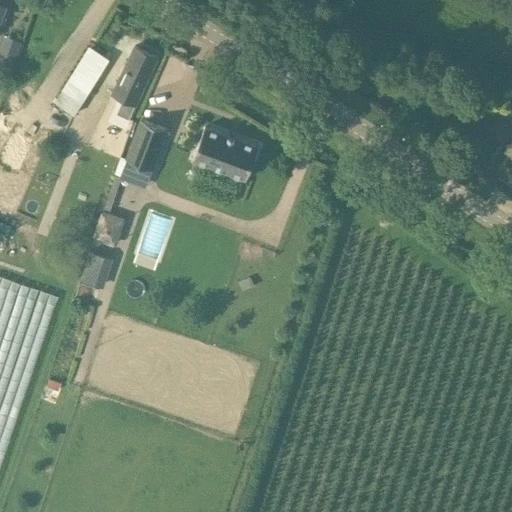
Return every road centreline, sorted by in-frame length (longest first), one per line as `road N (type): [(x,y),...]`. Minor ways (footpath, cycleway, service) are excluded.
road 1 (unclassified): [(511,233),(151,0)]
road 2 (unknown): [(79,0),(18,87),(18,109),(40,125)]
